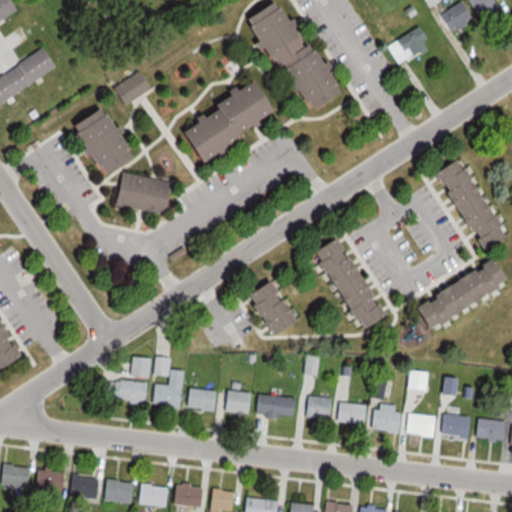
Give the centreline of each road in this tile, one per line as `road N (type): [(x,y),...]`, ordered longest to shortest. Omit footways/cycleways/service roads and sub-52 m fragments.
road 1 (residential): [(0,410),(511,71)]
road 2 (residential): [(511,482),(36,427),(0,414)]
road 3 (residential): [(107,339),(0,179)]
